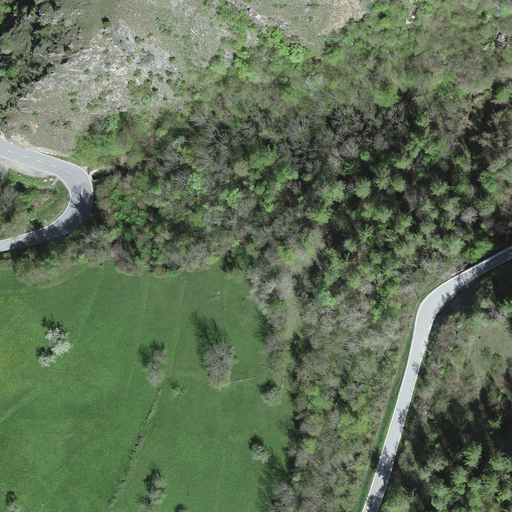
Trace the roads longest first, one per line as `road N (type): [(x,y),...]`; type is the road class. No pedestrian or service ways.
road 1 (residential): [(367,511),(424,312),(457,280),(511,249)]
road 2 (tertiary): [(0,149),(68,172),(80,179),(85,198),(59,232),(0,248)]
